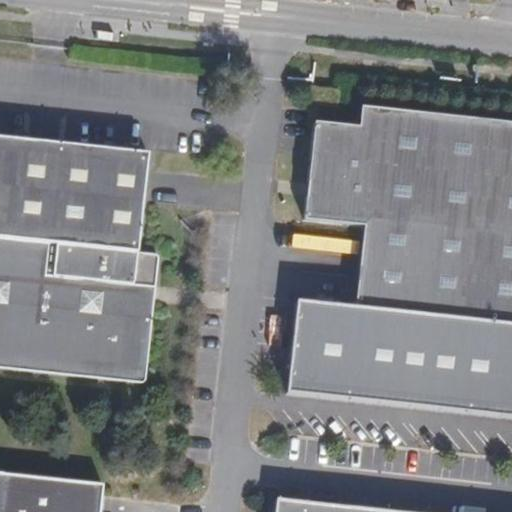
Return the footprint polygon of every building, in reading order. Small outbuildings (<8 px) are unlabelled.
[(337,90),(312,87),(310,104),(335,106),(337,90)] [(511,132),(361,115),(359,132),(315,131),(305,226),(362,232),(356,312),(299,305),(288,398),(511,422),(511,132)] [(152,165),(0,149),(0,372),(146,387),(159,262),(140,260),(152,165)] [(100,511),(105,474),(0,462),(0,511),(100,511)] [(358,511),(278,503),(276,511),(358,511)]
